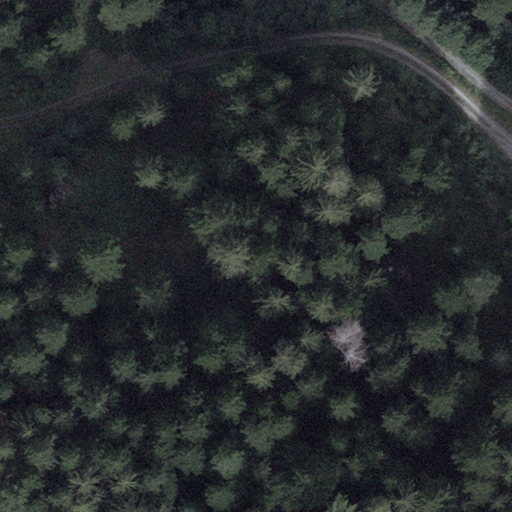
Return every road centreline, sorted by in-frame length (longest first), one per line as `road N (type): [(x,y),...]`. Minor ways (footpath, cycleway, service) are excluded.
road 1 (track): [(0,128),(27,127),(330,33),(401,58),(511,152)]
road 2 (track): [(511,102),(379,0)]
